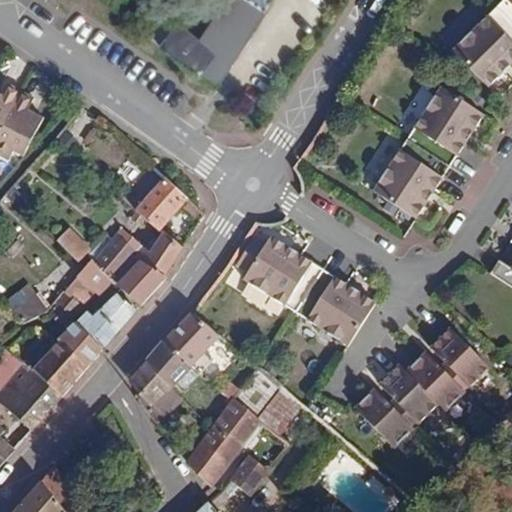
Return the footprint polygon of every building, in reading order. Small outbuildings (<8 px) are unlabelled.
[(213,87),(272,0),(227,0),(199,42),(164,13),(147,35),(213,87)] [(511,0),(498,0),(493,5),(511,23),(511,0)] [(509,61),(511,57),(511,23),(493,5),(449,49),(485,85),(498,71),(495,68),(506,58),(509,61)] [(506,58),(495,68),(498,71),(509,61),(506,58)] [(0,130),(21,91),(8,84),(2,95),(0,98),(0,130)] [(473,132),(484,116),(441,89),(407,141),(450,169),(465,145),(461,143),(469,130),(473,132)] [(34,98),(21,91),(0,130),(0,153),(10,159),(14,151),(23,156),(44,118),(34,112),(31,116),(26,114),(34,98)] [(473,132),(469,130),(461,143),(465,145),(473,132)] [(434,192),(450,169),(407,141),(373,193),(415,221),(426,205),(422,202),(430,189),(434,192)] [(124,200),(137,212),(145,219),(158,231),(160,229),(187,199),(154,167),(147,175),(159,186),(142,204),(130,193),(124,200)] [(434,192),(430,189),(422,202),(426,205),(434,192)] [(137,212),(131,218),(140,226),(145,219),(137,212)] [(110,242),(164,276),(182,248),(163,232),(149,252),(121,228),(110,242)] [(0,247),(0,259),(5,267),(29,250),(19,235),(0,247)] [(104,237),(86,255),(91,260),(93,263),(110,242),(104,237)] [(286,248),(270,238),(242,281),(295,314),(322,271),(299,256),(296,260),(284,252),(286,248)] [(164,276),(110,242),(93,263),(114,283),(141,305),(166,277),(164,276)] [(75,244),(67,252),(78,263),(86,255),(75,244)] [(299,256),(286,248),(284,252),(296,260),(299,256)] [(96,294),(100,297),(114,283),(93,263),(91,260),(77,278),(96,294)] [(511,270),(499,262),(491,275),(511,289),(511,270)] [(346,286),(322,271),(295,314),(347,348),(375,305),(359,294),(356,298),(344,290),(346,286)] [(48,313),(61,327),(70,318),(96,294),(77,278),(55,304),(48,313)] [(359,294),(346,286),(344,290),(356,298),(359,294)] [(4,306),(23,324),(48,313),(30,290),(16,294),(4,306)] [(106,305),(124,324),(136,310),(118,293),(106,305)] [(76,324),(103,349),(124,324),(106,305),(93,318),(87,312),(76,324)] [(163,344),(191,367),(198,373),(227,344),(192,314),(163,344)] [(61,341),(87,367),(103,349),(76,324),(61,341)] [(375,392),(355,411),(394,450),(438,407),(445,414),(489,370),(451,331),(431,350),(445,365),(449,369),(445,374),(440,369),(426,355),(406,374),(399,367),(380,387),(394,401),(399,406),(394,410),(389,406),(375,392)] [(32,371),(61,398),(87,367),(61,341),(51,351),(46,346),(35,357),(40,362),(32,371)] [(22,362),(32,371),(40,362),(35,357),(46,346),(42,342),(22,362)] [(147,361),(171,388),(177,382),(190,368),(191,367),(163,344),(147,361)] [(0,403),(31,432),(61,398),(32,371),(22,362),(7,348),(0,354),(0,403)] [(129,381),(139,391),(138,392),(138,393),(138,397),(141,403),(144,407),(155,424),(182,400),(171,388),(147,361),(129,381)] [(445,365),(440,369),(445,374),(449,369),(445,365)] [(190,368),(177,382),(184,388),(197,375),(190,368)] [(234,400),(262,423),(277,436),(300,407),(258,370),(234,400)] [(187,464),(212,486),(262,423),(234,400),(233,402),(211,431),(187,464)] [(394,401),(389,406),(394,410),(399,406),(394,401)] [(0,466),(15,451),(0,437),(0,466)] [(221,492),(227,498),(238,487),(250,497),(270,473),(267,471),(250,457),(231,481),(221,492)] [(44,485),(17,511),(66,511),(69,509),(44,485)] [(111,497),(92,511),(115,511),(120,509),(111,497)]
